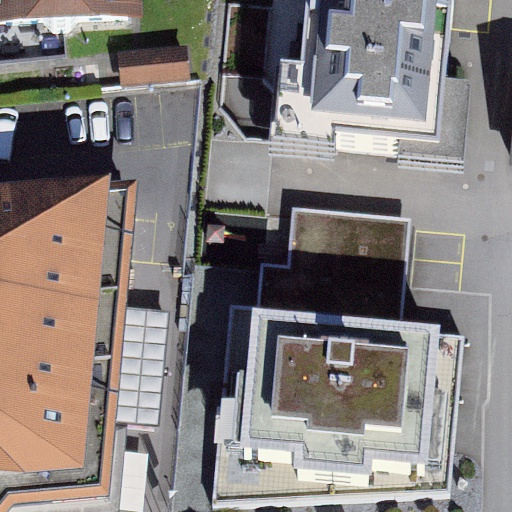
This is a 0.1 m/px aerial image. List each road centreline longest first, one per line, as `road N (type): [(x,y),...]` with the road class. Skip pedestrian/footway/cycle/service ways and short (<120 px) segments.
road 1 (unknown): [(478,222),(435,199),(375,184),(223,186)]
road 2 (unknown): [(478,222),(491,52),(500,15),(511,12)]
